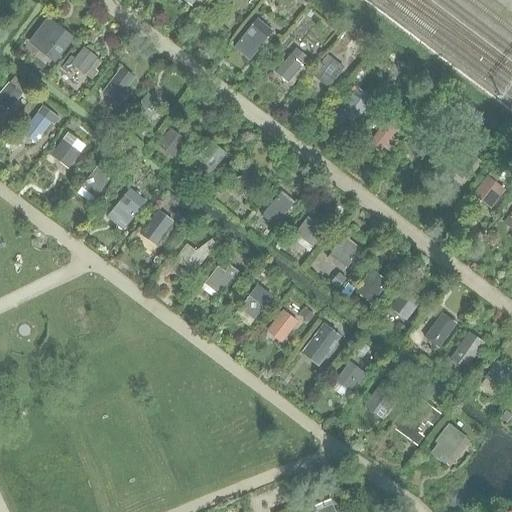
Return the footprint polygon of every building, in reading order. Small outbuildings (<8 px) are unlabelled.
[(220,3),(207,22),(218,29),(219,27),(222,24),(230,10),(220,3)] [(256,20),(238,43),(253,56),(272,32),(256,20)] [(52,23),(34,47),(54,63),(73,39),(52,23)] [(70,57),(61,68),(67,73),(72,66),(83,75),(96,59),(83,48),(74,60),(70,57)] [(295,49),(274,72),(286,83),(307,59),(295,49)] [(327,57),(312,76),(328,89),(343,69),(327,57)] [(116,75),(102,93),(116,103),(129,85),(116,75)] [(383,82),(375,92),(383,98),(391,88),(383,82)] [(8,84),(0,93),(0,107),(7,113),(22,95),(8,84)] [(147,94),(132,115),(146,125),(159,107),(150,101),(152,98),(147,94)] [(351,96),(337,113),(353,126),(367,108),(351,96)] [(43,107),(26,129),(39,139),(50,123),(54,126),(59,120),(43,107)] [(384,126),(373,139),(383,147),(400,126),(390,118),(384,126)] [(421,123),(404,144),(421,157),(438,136),(421,123)] [(170,129),(157,146),(158,147),(172,158),(185,141),(170,129)] [(63,142),(51,157),(66,169),(78,154),(63,142)] [(212,144),(199,161),(213,172),(225,155),(212,144)] [(463,148),(450,164),(468,179),(481,163),(463,148)] [(498,165),(491,174),(498,179),(505,170),(498,165)] [(98,166),(80,188),(81,188),(95,199),(112,177),(98,166)] [(231,176),(225,185),(246,200),(259,182),(245,172),(238,181),(231,176)] [(486,177),(472,196),(491,210),(505,192),(486,177)] [(129,190),(116,205),(133,219),(146,204),(129,190)] [(264,213),(261,216),(274,227),(292,207),(279,196),(264,213)] [(179,209),(174,216),(184,224),(189,217),(179,209)] [(157,211),(144,229),(160,240),(173,223),(157,211)] [(511,211),(503,223),(507,227),(511,230),(511,211)] [(308,217),(295,233),(312,247),(324,231),(308,217)] [(345,238),(330,256),(340,264),(337,268),(343,273),(360,251),(345,238)] [(186,245),(177,257),(196,271),(216,245),(210,241),(195,252),(186,245)] [(217,268),(205,284),(218,295),(230,280),(234,283),(240,275),(229,266),(224,273),(217,268)] [(373,273),(356,297),(369,306),(386,283),(373,273)] [(338,274),(330,284),(337,290),(345,280),(338,274)] [(348,285),(340,294),(347,300),(355,290),(348,285)] [(257,286),(239,309),(254,321),(272,298),(257,286)] [(404,289),(389,309),(405,321),(412,312),(409,310),(417,299),(404,289)] [(305,309),(300,316),(309,323),(314,316),(305,309)] [(282,311),(271,325),(287,337),(297,323),(282,311)] [(438,320),(424,339),(438,349),(452,330),(438,320)] [(398,324),(393,330),(400,336),(405,329),(398,324)] [(323,326),(302,354),(318,366),(339,338),(323,326)] [(466,338),(451,360),(458,366),(460,362),(466,367),(467,367),(480,348),(466,338)] [(355,339),(347,349),(357,356),(365,346),(355,339)] [(511,373),(497,362),(484,378),(485,379),(500,390),(506,382),(510,385),(511,382),(511,373)] [(348,363),(335,381),(349,392),(356,383),(358,385),(365,376),(348,363)] [(382,382),(365,406),(381,418),(399,393),(382,382)] [(419,400),(396,431),(416,446),(423,438),(417,434),(420,431),(417,429),(421,424),(424,426),(426,422),(432,426),(439,415),(419,400)] [(511,416),(505,411),(499,419),(506,424),(511,416)] [(437,445),(429,454),(443,465),(465,438),(447,425),(434,442),(437,445)]
